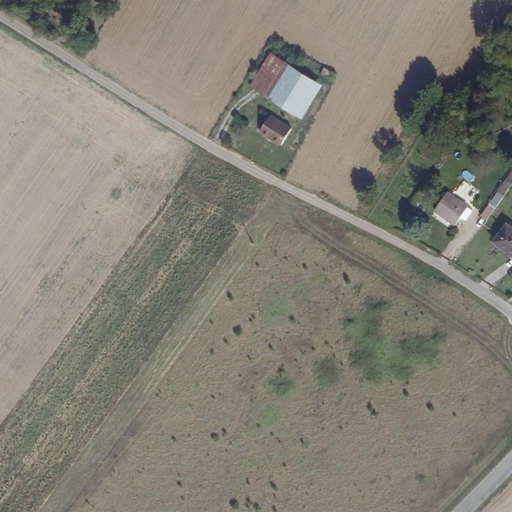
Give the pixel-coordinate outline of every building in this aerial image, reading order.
[(301,119),(322,87),(271,55),(251,87),(301,119)] [(281,147),(290,130),(269,117),(258,134),(281,147)] [(484,223),(511,187),(506,182),(478,218),(484,223)] [(459,220),(467,210),(447,194),(433,211),(454,226),(459,220)] [(464,223),(472,214),(467,210),(459,220),(464,223)] [(511,230),(506,225),(501,232),(492,243),(511,259),(511,230)]
